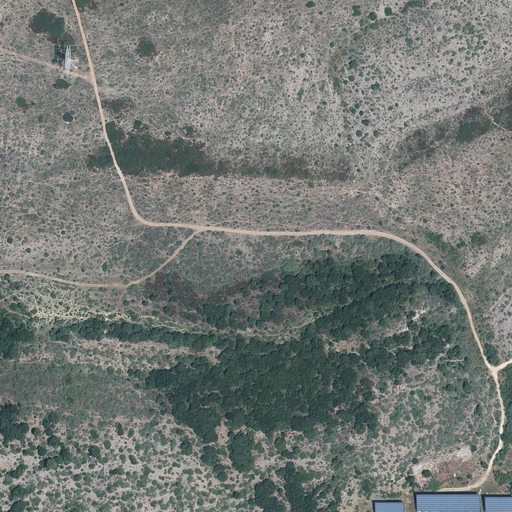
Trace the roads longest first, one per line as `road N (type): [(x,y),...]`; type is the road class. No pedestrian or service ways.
road 1 (track): [(72,0),(109,144),(134,212),(147,223),(399,239),(455,286),(488,366),(511,361)]
road 2 (track): [(0,273),(81,287),(142,281),(199,226)]
